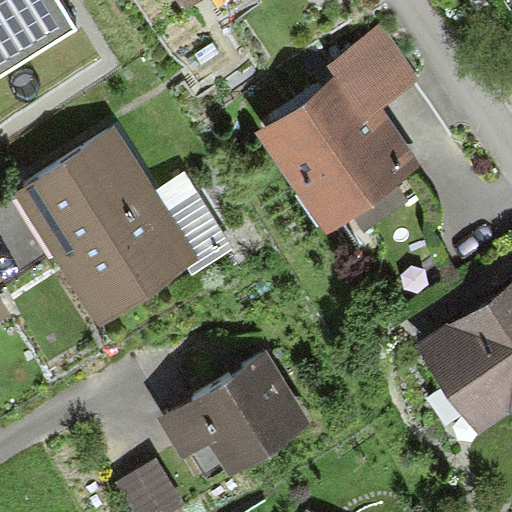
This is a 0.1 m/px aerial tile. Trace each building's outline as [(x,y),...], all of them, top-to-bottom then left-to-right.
[(0,0),(0,71),(74,26),(57,0),(0,0)] [(255,134),(325,232),(351,214),(364,233),(409,201),(396,183),(424,163),(393,120),(385,109),(425,79),(386,25),(328,66),(336,77),(255,134)] [(11,192),(95,322),(195,258),(111,128),(11,192)] [(479,432),(511,409),(511,281),(419,344),(479,432)] [(0,317),(9,312),(0,297),(0,317)] [(228,480),(314,426),(270,354),(244,370),(159,421),(183,460),(193,453),(205,474),(219,465),(228,480)] [(162,511),(183,500),(157,458),(117,483),(134,511),(162,511)]
